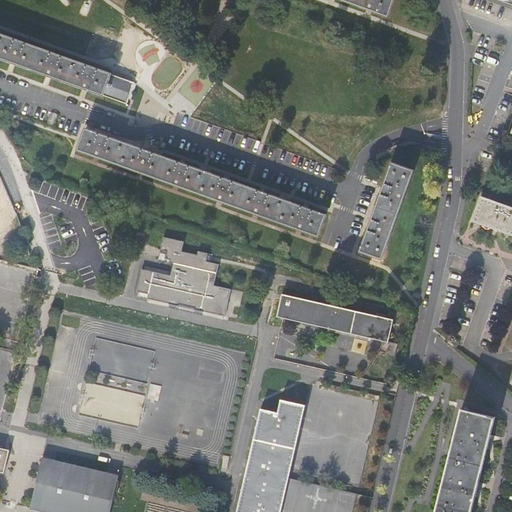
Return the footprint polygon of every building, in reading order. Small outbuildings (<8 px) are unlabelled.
[(340,0),(386,17),(392,0),(340,0)] [(132,77),(131,81),(0,32),(0,56),(146,110),(154,89),(145,86),(146,82),(132,77)] [(319,236),(326,215),(87,128),(79,149),(319,236)] [(382,259),(413,171),(392,164),(361,251),(382,259)] [(511,237),(511,209),(482,199),(473,224),(511,237)] [(141,268),(136,290),(148,293),(147,298),(225,316),(231,290),(213,286),(219,264),(205,261),(207,253),(197,251),(197,254),(181,251),(183,241),(163,236),(159,252),(165,253),(164,258),(169,259),(169,262),(173,263),(170,275),(141,268)] [(241,302),(244,291),(233,289),(230,300),(241,302)] [(283,295),(277,318),(390,344),(395,322),(283,295)] [(398,346),(390,344),(387,355),(395,357),(398,346)] [(127,376),(148,379),(151,363),(152,363),(154,350),(136,348),(134,357),(130,356),(127,376)] [(87,382),(81,414),(139,425),(145,393),(87,382)] [(281,401),(278,414),(261,410),(235,511),(279,511),(305,407),(281,401)] [(460,511),(483,413),(451,407),(425,511),(460,511)] [(0,471),(5,473),(10,450),(0,447),(0,471)] [(110,511),(119,476),(43,457),(31,508),(31,511),(32,511),(31,511),(110,511)]
